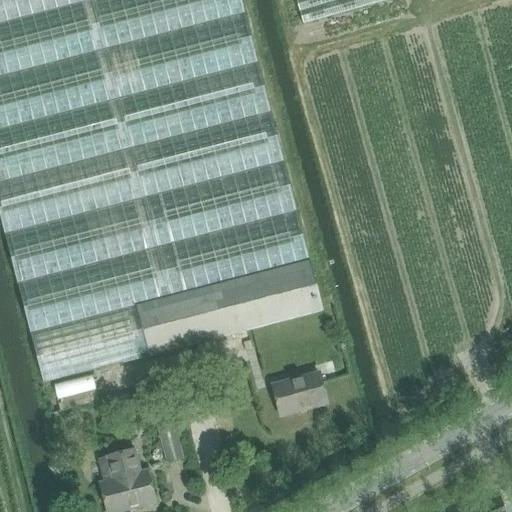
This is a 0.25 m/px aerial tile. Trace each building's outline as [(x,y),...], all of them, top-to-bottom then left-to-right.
[(149,357),(135,307),(309,262),(240,0),(0,0),(0,222),(42,384),(149,357)] [(392,0),(295,0),(303,26),(392,0)] [(135,307),(149,357),(149,358),(322,313),(309,262),(135,307)] [(280,418),(327,405),(319,374),(272,387),(280,418)] [(167,463),(183,459),(172,416),(156,420),(167,463)] [(100,485),(107,511),(122,511),(155,504),(147,473),(140,474),(134,451),(99,461),(105,484),(100,485)]
